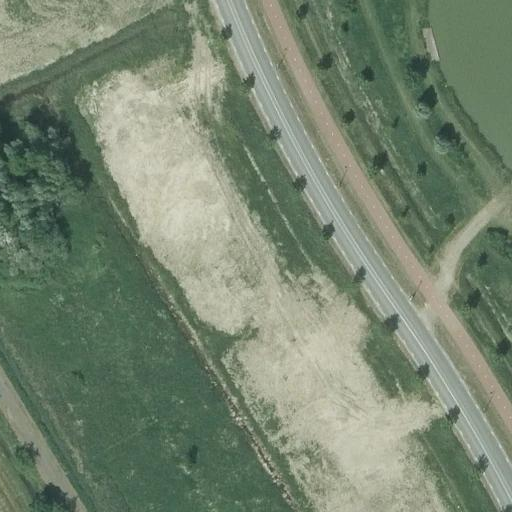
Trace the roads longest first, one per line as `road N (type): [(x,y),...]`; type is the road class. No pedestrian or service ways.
road 1 (tertiary): [(511,501),(333,214),(228,0)]
road 2 (unclassified): [(0,390),(73,511)]
